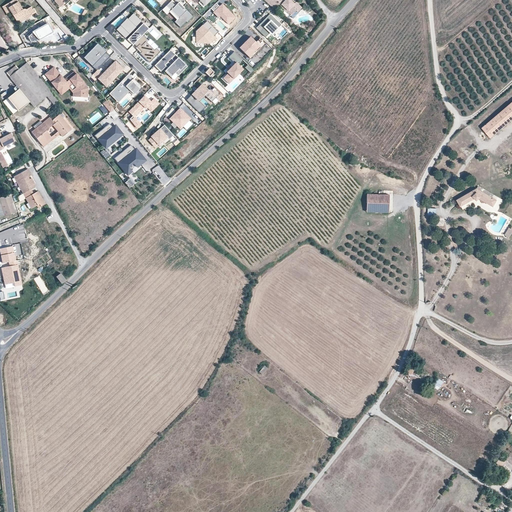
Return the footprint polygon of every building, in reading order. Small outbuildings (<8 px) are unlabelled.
[(21,23),(25,20),(23,18),(30,14),(31,15),(35,13),(34,11),(35,8),(32,8),(31,6),(26,9),(22,9),(17,0),(12,0),(2,6),(7,14),(11,11),(17,21),(19,20),(21,23)] [(294,4),(290,0),(264,0),(274,9),(276,11),(278,10),(275,7),(279,3),(281,4),(279,6),(290,16),(290,15),(295,10),(297,12),(302,8),(295,2),(294,4)] [(171,1),(162,10),(174,22),(175,21),(180,27),(186,21),(187,22),(193,16),(184,8),(183,9),(177,4),(175,5),(173,3),(171,1)] [(219,6),(216,3),(211,8),(214,12),(213,12),(219,18),(220,16),(228,24),(236,17),(228,10),(222,3),(219,6)] [(136,27),(142,21),(134,13),(127,19),(129,20),(122,26),(121,25),(116,29),(121,34),(125,38),(130,33),(129,32),(135,26),(136,27)] [(269,31),(274,26),(277,29),(281,25),(270,14),(260,25),(257,28),(266,37),(270,32),(269,31)] [(218,32),(207,20),(196,31),(196,43),(210,43),(212,42),(216,38),(214,36),(218,32)] [(48,23),(34,31),(33,33),(28,37),(32,42),(36,41),(52,32),(48,23)] [(135,44),(143,36),(150,29),(144,24),(128,40),(134,45),(135,44)] [(143,36),(135,44),(141,50),(142,52),(141,54),(150,63),(160,53),(157,49),(155,51),(146,42),(148,40),(143,36)] [(256,42),(250,36),(245,42),(240,47),(249,57),(261,46),(256,42)] [(261,46),(249,57),(251,58),(267,43),(261,37),(256,42),(261,46)] [(155,51),(157,49),(148,40),(146,42),(155,51)] [(98,70),(111,56),(106,51),(105,53),(101,49),(102,47),(101,46),(98,43),(84,57),(97,70),(98,70)] [(133,46),(128,51),(132,54),(136,49),(133,46)] [(171,49),(155,65),(161,71),(163,69),(164,69),(167,66),(168,68),(166,70),(168,72),(171,75),(170,76),(171,77),(175,73),(179,69),(182,72),(188,66),(171,49)] [(244,60),(235,51),(229,57),(235,63),(233,65),(232,67),(228,70),(227,72),(228,73),(223,78),(229,84),(243,69),(239,64),(244,60)] [(98,78),(111,91),(129,74),(121,66),(116,60),(102,74),(98,78)] [(52,93),(27,63),(19,69),(16,65),(7,73),(18,87),(6,97),(18,112),(30,102),(34,107),(47,97),(52,93)] [(209,67),(205,72),(210,77),(214,72),(209,67)] [(89,89),(76,72),(71,76),(73,79),(67,83),(65,80),(55,68),(46,75),(62,94),(71,87),(73,91),(76,89),(78,92),(78,97),(84,98),(84,95),(89,95),(89,89)] [(94,74),(98,78),(102,74),(98,70),(97,70),(94,74)] [(138,82),(129,74),(111,91),(110,92),(118,100),(126,93),(132,99),(139,92),(138,90),(142,86),(138,82)] [(200,101),(198,100),(204,94),(205,95),(212,102),(220,93),(214,87),(212,89),(208,89),(202,84),(198,88),(197,89),(199,91),(197,93),(195,91),(187,100),(195,109),(199,113),(206,107),(200,101)] [(59,101),(52,93),(47,97),(54,105),(59,101)] [(152,111),(159,104),(155,100),(153,98),(150,102),(144,96),(127,112),(132,117),(129,121),(137,129),(142,125),(134,117),(146,105),(152,111)] [(12,114),(17,110),(6,97),(1,101),(12,114)] [(107,100),(102,104),(111,114),(116,110),(107,100)] [(482,128),(491,138),(511,119),(511,104),(511,103),(482,128)] [(180,107),(179,109),(170,118),(181,129),(191,118),(180,107)] [(121,116),(116,110),(111,114),(116,120),(121,116)] [(72,129),(59,114),(53,119),(56,122),(52,125),(62,137),(72,129)] [(53,119),(50,116),(44,122),(49,128),(52,125),(56,122),(53,119)] [(51,137),(46,130),(49,128),(44,122),(31,132),(42,144),(51,137)] [(110,123),(95,134),(106,147),(123,133),(117,127),(116,128),(115,126),(113,127),(110,123)] [(165,124),(161,127),(152,136),(152,137),(149,140),(154,146),(162,140),(163,141),(168,136),(170,138),(174,135),(165,124)] [(44,147),(60,134),(58,131),(51,137),(42,144),(44,147)] [(0,150),(4,148),(3,147),(15,141),(11,133),(2,137),(0,138),(0,136),(1,135),(0,132),(0,150)] [(131,145),(115,158),(128,175),(133,170),(131,167),(136,164),(138,166),(146,159),(137,148),(136,149),(131,145)] [(106,159),(110,156),(106,150),(101,153),(106,159)] [(29,177),(32,175),(28,169),(14,177),(19,186),(26,182),(24,179),(29,177)] [(132,177),(125,184),(130,188),(137,182),(132,177)] [(32,189),(36,187),(34,184),(35,184),(32,178),(30,180),(26,182),(19,186),(25,198),(34,193),(32,189)] [(477,188),(457,200),(461,206),(475,198),(477,200),(479,198),(493,206),(497,199),(480,190),(481,188),(478,186),(477,188)] [(45,204),(38,191),(34,193),(25,198),(31,209),(39,204),(41,206),(45,204)] [(14,203),(11,194),(0,197),(0,218),(17,212),(14,203)] [(389,195),(367,195),(367,212),(389,212),(389,195)] [(13,246),(0,248),(0,251),(2,263),(9,262),(9,266),(1,268),(4,284),(14,283),(15,286),(22,285),(17,260),(16,260),(13,246)] [(66,280),(61,273),(56,276),(61,284),(66,280)] [(264,366),(259,372),(263,375),(268,368),(264,366)] [(438,390),(444,383),(439,379),(433,386),(438,390)]
